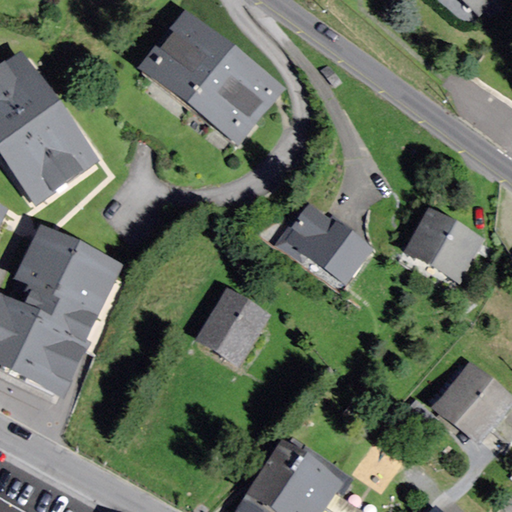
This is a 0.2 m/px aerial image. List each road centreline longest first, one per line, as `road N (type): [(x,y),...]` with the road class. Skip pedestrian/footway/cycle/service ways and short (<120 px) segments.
road 1 (secondary): [(511,174),(273,0)]
road 2 (tertiary): [(0,428),(150,511)]
